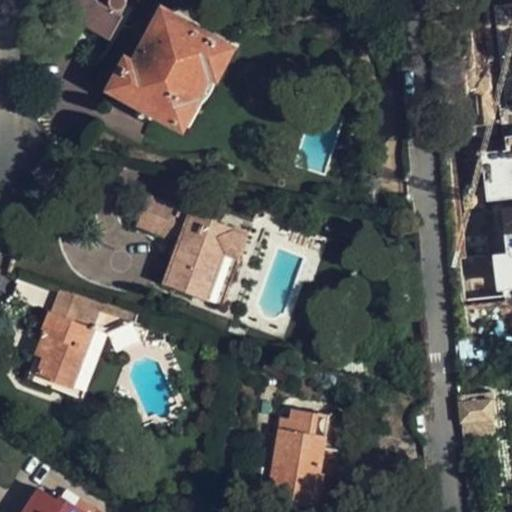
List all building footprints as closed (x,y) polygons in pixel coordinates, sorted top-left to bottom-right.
[(69,0),(62,14),(88,29),(89,28),(110,39),(122,15),(119,13),(124,8),(127,4),(125,0),(69,0)] [(127,59),(113,85),(184,124),(197,102),(193,100),(210,70),(217,73),(231,47),(163,10),(134,63),(127,59)] [(502,129),(511,128),(511,106),(502,106),(502,129)] [(490,230),(498,296),(511,294),(511,133),(507,134),(508,147),(483,150),(489,203),(501,202),(504,228),(490,230)] [(234,257),(244,229),(143,193),(132,224),(176,240),(161,282),(205,297),(221,252),(234,257)] [(218,302),(234,257),(221,252),(205,297),(218,302)] [(93,325),(103,301),(54,285),(39,331),(42,333),(28,370),(46,377),(43,385),(82,399),(108,330),(93,325)] [(465,440),(474,439),(495,437),(491,396),(461,399),(465,440)] [(289,419),(279,418),(270,491),(294,494),(293,503),(313,506),(319,501),(323,490),(326,472),(322,472),(330,412),(291,408),(289,419)] [(465,440),(471,499),(481,498),(474,439),(465,440)] [(59,497),(41,484),(22,511),(91,511),(94,508),(83,500),(80,505),(62,493),(59,497)]
